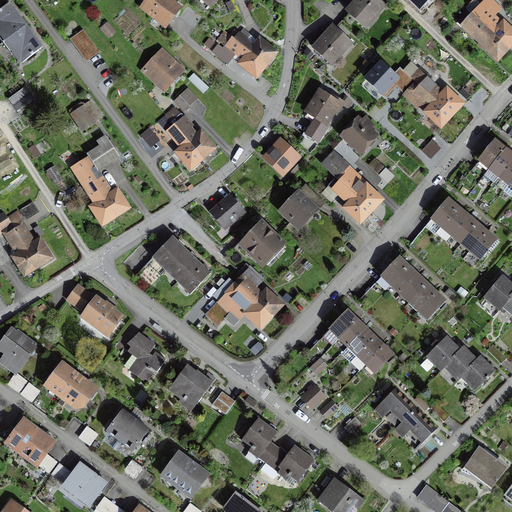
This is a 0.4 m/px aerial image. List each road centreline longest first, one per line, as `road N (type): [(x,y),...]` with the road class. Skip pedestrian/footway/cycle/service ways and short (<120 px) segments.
road 1 (residential): [(252,380),(511,84)]
road 2 (residential): [(291,0),(287,73),(263,132),(239,161),(92,263)]
road 3 (residential): [(168,511),(0,386)]
road 4 (residential): [(92,263),(252,380)]
road 5 (residential): [(252,380),(403,496)]
road 6 (residential): [(511,385),(403,496)]
